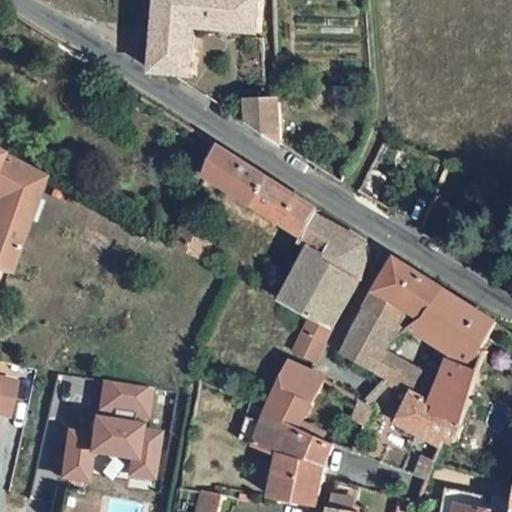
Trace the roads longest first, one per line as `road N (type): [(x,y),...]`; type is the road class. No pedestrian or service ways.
road 1 (tertiary): [(511,315),(16,0)]
road 2 (track): [(342,204),(375,146),(383,110),(374,0)]
